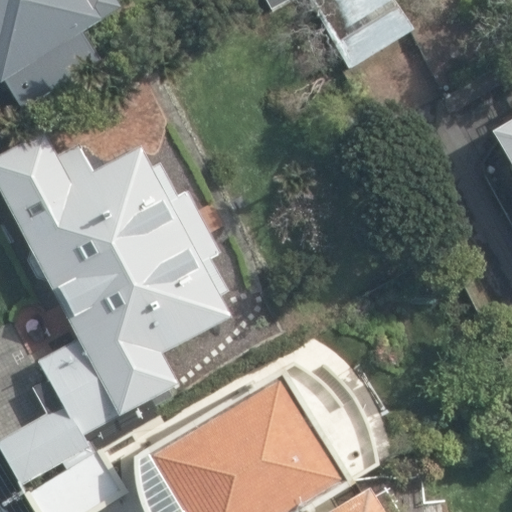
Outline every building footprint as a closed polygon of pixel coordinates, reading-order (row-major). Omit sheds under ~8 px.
[(119,4),(116,0),(0,0),(0,78),(2,77),(20,103),(96,53),(82,28),(119,4)] [(411,30),(392,0),(303,0),(348,70),(411,30)] [(511,116),(484,133),(511,181),(511,116)] [(0,439),(0,448),(24,490),(95,449),(86,433),(178,381),(162,350),(231,313),(220,294),(229,289),(211,256),(220,251),(186,188),(178,193),(160,162),(152,167),(140,144),(93,169),(79,142),(57,153),(45,130),(0,153),(0,189),(77,337),(38,358),(48,377),(33,385),(47,412),(0,439)] [(336,353),(316,341),(132,452),(133,479),(138,502),(143,511),(294,511),(393,452),(389,425),(379,401),(358,372),(336,353)] [(101,445),(95,449),(24,490),(37,511),(95,511),(129,493),(101,445)] [(385,511),(368,484),(322,511),(385,511)]
